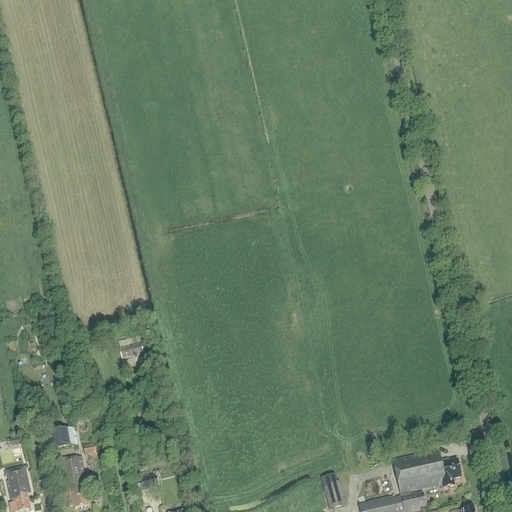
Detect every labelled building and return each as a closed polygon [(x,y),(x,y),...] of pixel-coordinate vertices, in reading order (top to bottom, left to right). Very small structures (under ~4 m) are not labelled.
[(53,305),(49,308),(53,314),(58,311),(53,305)] [(144,355),(141,344),(119,349),(121,360),(144,355)] [(49,450),(76,445),(73,429),(46,434),(49,450)] [(8,440),(9,447),(23,444),(21,437),(8,440)] [(95,456),(94,445),(83,446),(85,457),(95,456)] [(410,495),(410,493),(443,485),(444,489),(454,487),(452,480),(462,478),(459,467),(460,467),(459,463),(458,463),(458,461),(448,463),(448,461),(441,463),(438,452),(393,463),(401,498),(393,500),(392,498),(358,506),(359,511),(412,511),(420,510),(420,509),(426,507),(423,494),(417,496),(416,494),(410,495)] [(74,509),(90,506),(88,495),(87,495),(86,491),(87,490),(81,458),(60,462),(66,494),(70,493),(71,499),(67,500),(68,507),(74,506),(74,509)] [(362,465),(364,470),(374,467),(372,462),(362,465)] [(26,494),(30,493),(24,467),(4,472),(5,475),(7,475),(9,481),(6,482),(10,500),(12,500),(13,502),(9,503),(10,511),(19,511),(30,510),(26,494)] [(148,477),(147,472),(135,476),(139,493),(159,487),(155,475),(148,477)] [(346,506),(339,482),(323,486),(329,510),(346,506)]
